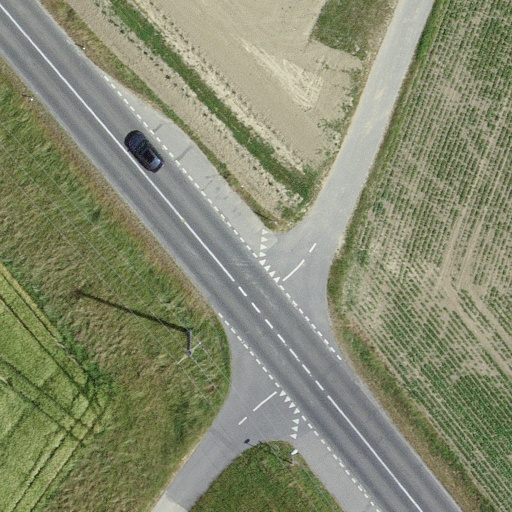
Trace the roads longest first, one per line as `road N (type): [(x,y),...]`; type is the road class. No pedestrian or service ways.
road 1 (tertiary): [(7,0),(420,511)]
road 2 (track): [(414,0),(312,250),(252,304)]
